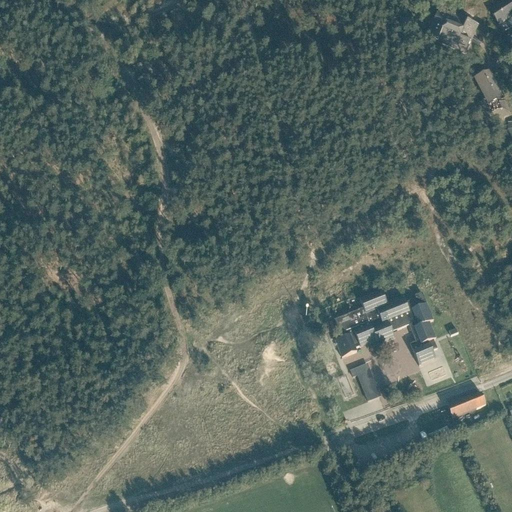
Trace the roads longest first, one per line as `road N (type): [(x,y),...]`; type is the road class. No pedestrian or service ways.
road 1 (unknown): [(71,511),(184,365),(166,250),(166,168),(109,39),(125,21),(176,0)]
road 2 (track): [(328,445),(297,327),(309,266),(240,0)]
road 3 (track): [(127,511),(328,445)]
road 4 (unclassified): [(328,445),(511,374)]
